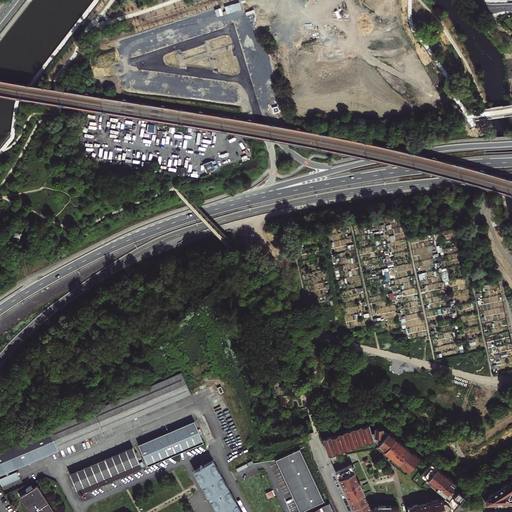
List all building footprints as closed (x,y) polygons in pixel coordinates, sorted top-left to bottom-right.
[(263,0),(253,0),(255,9),(264,8),(263,0)] [(159,130),(156,144),(163,145),(166,132),(159,130)] [(183,149),(194,149),(195,135),(184,134),(183,138),(177,138),(176,146),(184,146),(183,149)] [(133,162),(140,163),(141,155),(134,154),(133,162)] [(209,162),(204,164),(208,172),(215,169),(212,161),(209,162)] [(22,230),(21,229),(17,228),(16,231),(15,231),(13,236),(13,237),(12,240),(18,242),(19,239),(20,239),(22,234),(21,233),(22,232),(22,230)] [(172,376),(91,411),(100,433),(189,394),(179,373),(172,376)] [(0,476),(100,433),(91,411),(27,439),(26,440),(24,441),(8,448),(0,451),(0,476)] [(192,421),(137,445),(147,467),(170,456),(202,442),(192,421)] [(329,453),(333,464),(343,460),(339,452),(341,451),(343,450),(342,449),(343,449),(344,449),(347,448),(362,443),(362,444),(364,444),(366,443),(365,442),(367,441),(367,442),(371,441),(370,440),(374,439),(379,443),(377,446),(378,446),(377,447),(380,450),(381,449),(396,461),(399,463),(398,465),(401,467),(402,466),(408,471),(419,457),(392,434),(392,433),(389,431),(389,432),(388,431),(387,433),(383,429),(383,427),(375,426),(374,430),(371,431),(369,423),(362,425),(361,424),(338,432),(338,433),(331,435),(331,434),(323,437),(328,454),(329,453)] [(300,511),(312,505),(314,509),(311,511),(309,511),(336,511),(332,502),(322,506),(318,507),(317,503),(327,499),(303,446),(276,459),(300,511)] [(139,464),(132,448),(69,475),(78,496),(85,493),(141,469),(139,464)] [(240,511),(212,461),(193,471),(215,511),(240,511)] [(431,462),(420,475),(426,481),(425,482),(428,484),(429,483),(445,495),(442,498),(438,499),(438,498),(431,499),(431,498),(429,499),(427,499),(427,500),(426,501),(426,502),(418,504),(417,503),(412,504),(411,503),(407,504),(408,505),(406,506),(407,511),(453,511),(454,511),(453,509),(466,492),(460,487),(457,490),(454,487),(453,488),(452,487),(456,482),(431,462)] [(351,463),(335,470),(354,511),(398,511),(398,506),(392,506),(390,506),(390,504),(385,504),(378,504),(378,506),(374,506),(374,507),(370,507),(363,493),(365,492),(362,487),(360,481),(358,482),(355,474),(356,473),(353,468),(354,467),(353,464),(352,464),(351,463)] [(16,472),(0,478),(0,483),(1,486),(19,479),(16,472)] [(511,479),(487,495),(488,496),(484,498),(484,501),(484,503),(509,502),(511,501),(511,479)] [(28,511),(53,511),(36,487),(34,488),(28,492),(19,498),(28,511)] [(271,490),(265,493),(267,499),(274,496),(271,490)]
